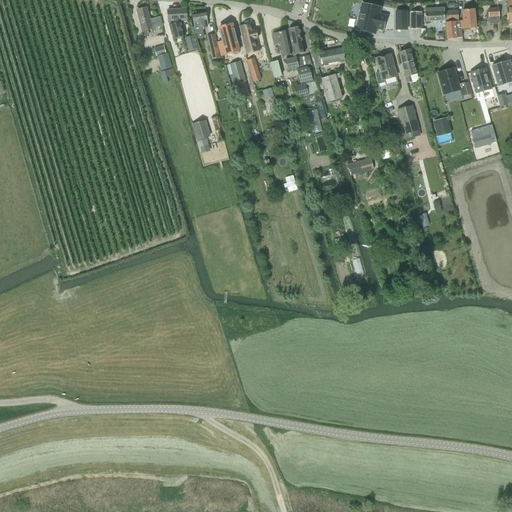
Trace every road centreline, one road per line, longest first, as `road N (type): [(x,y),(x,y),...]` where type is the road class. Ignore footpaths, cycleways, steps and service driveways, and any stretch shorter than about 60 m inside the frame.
road 1 (unclassified): [(0,428),(62,412),(203,411),(511,456)]
road 2 (residential): [(180,0),(282,14),(355,40),(511,44)]
road 3 (track): [(283,511),(264,458),(203,411)]
